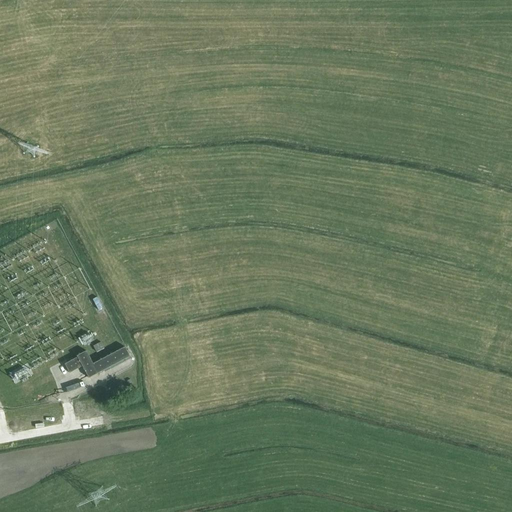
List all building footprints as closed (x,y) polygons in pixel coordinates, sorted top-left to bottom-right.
[(0,256),(3,263),(12,259),(7,249),(0,252),(0,256)] [(99,300),(93,303),(99,315),(105,312),(99,300)] [(102,343),(94,347),(96,351),(104,347),(102,343)] [(130,356),(125,347),(94,364),(87,352),(78,356),(79,358),(66,364),(70,373),(83,366),(90,378),(130,356)] [(25,365),(13,368),(16,380),(27,378),(25,365)]
